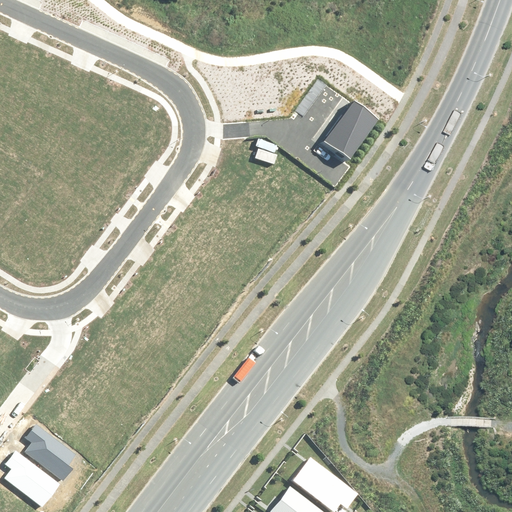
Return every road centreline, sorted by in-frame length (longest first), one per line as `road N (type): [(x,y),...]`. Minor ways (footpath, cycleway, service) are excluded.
road 1 (tertiary): [(167,511),(451,134),(510,0)]
road 2 (residential): [(0,3),(170,80),(187,98),(196,132),(195,150),(90,284),(45,306)]
road 3 (residential): [(45,306),(49,359),(0,420)]
